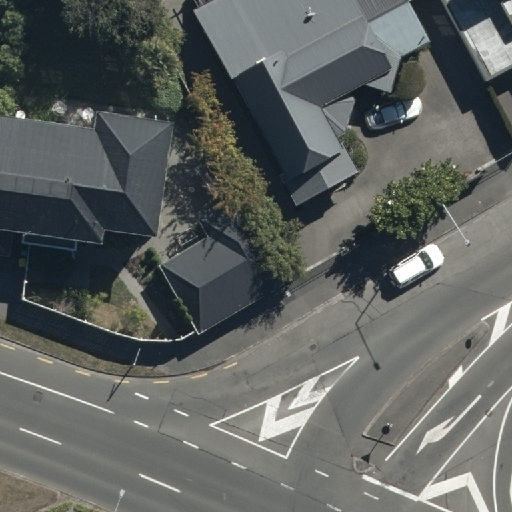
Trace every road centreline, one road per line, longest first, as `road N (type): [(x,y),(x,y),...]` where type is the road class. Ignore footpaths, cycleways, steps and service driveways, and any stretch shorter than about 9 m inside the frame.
road 1 (tertiary): [(340,511),(372,452),(416,402),(511,320)]
road 2 (primary): [(0,424),(220,511)]
